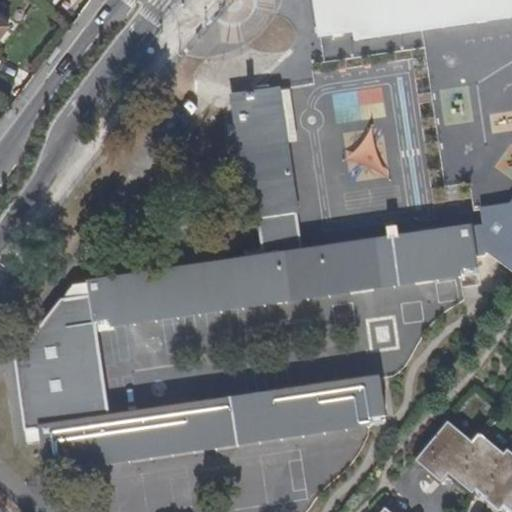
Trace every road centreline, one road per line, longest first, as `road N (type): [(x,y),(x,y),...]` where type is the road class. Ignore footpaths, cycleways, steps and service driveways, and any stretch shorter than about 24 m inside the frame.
road 1 (primary): [(0,248),(133,43),(147,0)]
road 2 (primary): [(143,0),(100,31),(0,167)]
